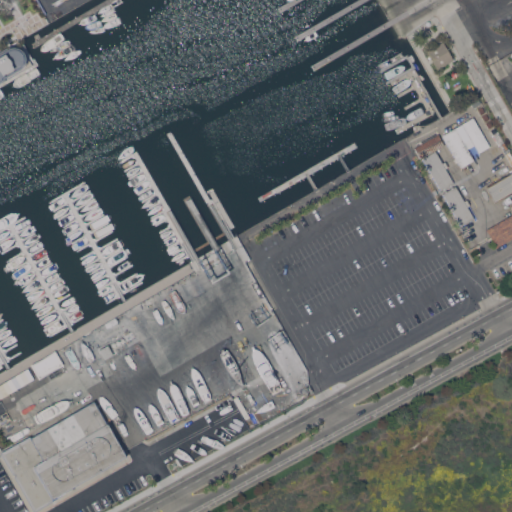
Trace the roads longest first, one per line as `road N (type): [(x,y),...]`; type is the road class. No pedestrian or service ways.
road 1 (residential): [(336,403),(174,492)]
road 2 (residential): [(186,511),(348,424)]
road 3 (residential): [(348,424),(509,336)]
road 4 (residential): [(496,315),(336,403)]
